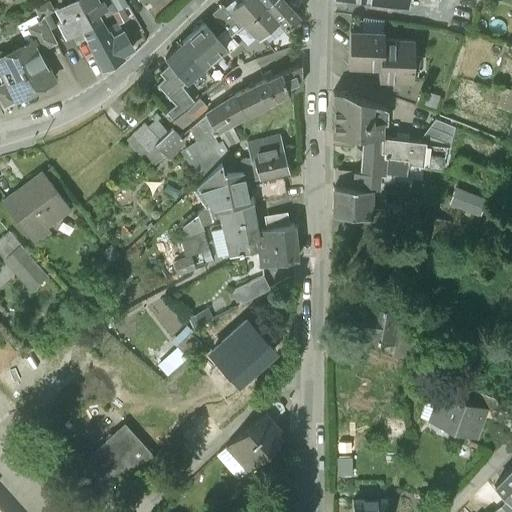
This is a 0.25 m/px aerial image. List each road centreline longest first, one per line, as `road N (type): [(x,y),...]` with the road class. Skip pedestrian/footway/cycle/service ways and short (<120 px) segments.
road 1 (residential): [(312,511),(320,0)]
road 2 (tertiary): [(0,135),(96,95),(200,0)]
